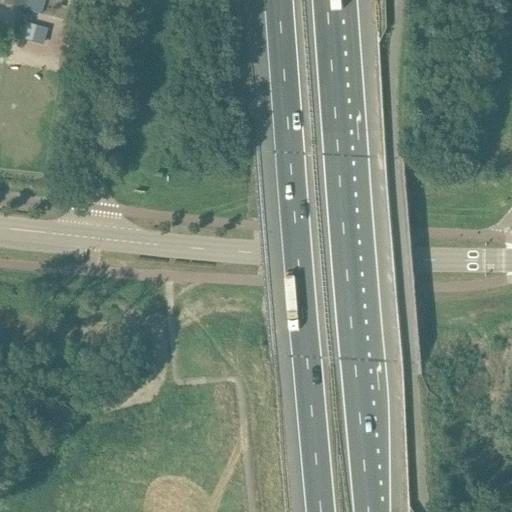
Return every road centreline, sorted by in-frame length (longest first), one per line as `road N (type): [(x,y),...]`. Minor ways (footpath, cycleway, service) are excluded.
road 1 (motorway): [(279,0),(320,511)]
road 2 (motorway): [(369,511),(330,0)]
road 3 (unclassified): [(511,261),(90,243)]
road 4 (unclassified): [(90,243),(106,0)]
